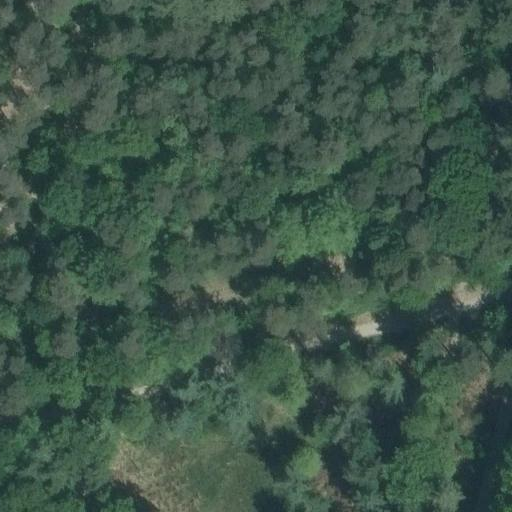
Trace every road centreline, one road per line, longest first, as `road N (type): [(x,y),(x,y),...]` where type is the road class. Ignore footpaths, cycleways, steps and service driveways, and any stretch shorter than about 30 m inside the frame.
road 1 (unknown): [(511,92),(435,378),(375,511)]
road 2 (unclassified): [(130,396),(511,289)]
road 3 (track): [(0,431),(130,396)]
